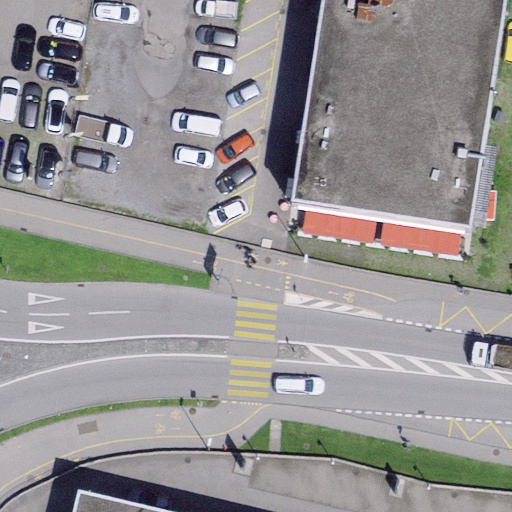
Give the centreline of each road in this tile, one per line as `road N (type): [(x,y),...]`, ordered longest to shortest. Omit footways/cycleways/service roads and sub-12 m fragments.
road 1 (primary): [(511,382),(196,346),(0,361)]
road 2 (unknown): [(125,180),(156,0)]
